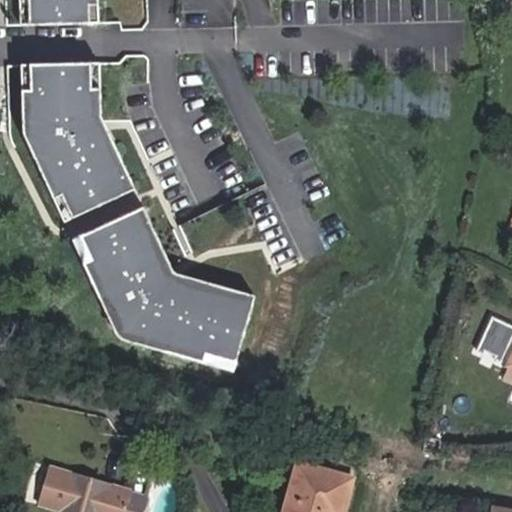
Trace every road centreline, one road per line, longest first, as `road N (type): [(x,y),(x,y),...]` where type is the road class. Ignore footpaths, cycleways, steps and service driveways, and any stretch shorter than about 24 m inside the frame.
road 1 (residential): [(206,39),(459,37)]
road 2 (residential): [(206,39),(312,246)]
road 3 (residential): [(0,41),(206,39)]
